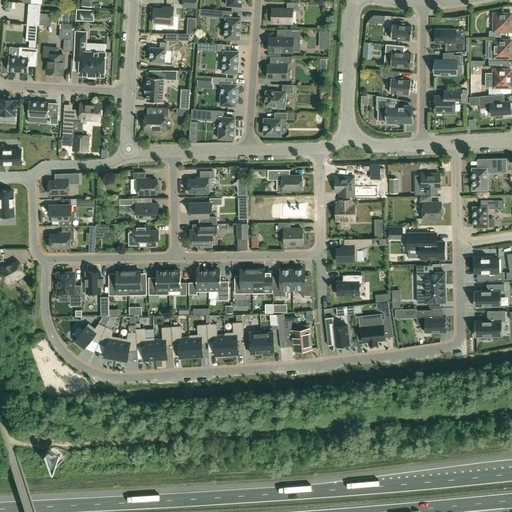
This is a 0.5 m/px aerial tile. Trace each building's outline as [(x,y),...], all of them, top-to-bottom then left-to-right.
[(196,8),(196,0),(182,0),(182,7),(196,8)] [(273,9),(272,23),(292,23),(293,9),(299,10),(299,3),(287,2),(287,9),(273,9)] [(27,22),(39,23),(41,4),(29,3),(27,22)] [(154,11),(152,13),(151,17),(153,20),(153,22),(172,24),(173,8),(166,8),(166,10),(154,9),(154,11)] [(77,9),(76,20),(84,21),(94,21),(94,10),(85,9),(77,9)] [(239,40),(241,18),(228,17),(229,11),(220,11),(219,17),(226,17),(225,39),(239,40)] [(494,14),(494,31),(489,31),(489,37),(501,37),(501,31),(511,32),(511,14),(494,14)] [(369,20),(367,22),(378,23),(379,15),(374,15),(369,20)] [(19,47),(19,57),(9,56),(8,70),(28,72),(28,65),(36,66),(37,48),(35,48),(37,25),(39,25),(39,23),(27,22),(27,31),(26,41),(30,41),(29,48),(19,47)] [(391,39),(410,41),(412,26),(392,24),(391,39)] [(72,30),(62,29),(61,37),(71,38),(72,30)] [(435,30),(435,43),(445,43),(447,43),(447,50),(465,50),(465,38),(455,38),(455,30),(435,30)] [(80,60),(80,71),(80,75),(87,76),(88,78),(95,78),(96,76),(104,77),(105,53),(105,45),(91,44),(90,52),(85,52),(86,44),(86,32),(76,31),(74,60),(80,60)] [(322,47),(330,47),(330,32),(322,32),(322,47)] [(277,35),(277,38),(269,38),(269,52),(294,52),(294,51),(297,51),(297,36),(277,35)] [(511,58),(511,40),(494,40),(493,57),(489,57),(489,64),(507,65),(507,58),(511,58)] [(166,53),(167,43),(160,42),(160,48),(151,48),(150,62),(164,63),(165,53),(166,53)] [(363,50),(363,59),(371,59),(372,50),(372,43),(364,42),(363,50)] [(217,51),(224,51),(222,73),(237,73),(238,52),(226,51),(226,45),(217,44),(217,51)] [(411,54),(386,51),(384,66),(410,68),(411,54)] [(63,55),(49,53),(48,73),(50,74),(52,76),(56,76),(59,74),(61,74),(63,55)] [(435,60),(435,74),(456,74),(462,74),(462,65),(462,55),(453,55),(453,60),(443,60),(435,60)] [(280,56),(280,65),(268,65),(268,68),(266,69),(266,74),(268,76),(268,79),(287,79),(287,63),(292,63),(292,56),(280,56)] [(316,59),(317,71),(327,70),(326,58),(316,59)] [(159,78),(149,77),(148,77),(147,85),(145,85),(145,92),(147,92),(146,101),(162,102),(164,79),(176,79),(176,70),(159,70),(159,78)] [(511,87),(511,70),(493,70),(493,74),(486,74),(486,88),(489,88),(489,94),(494,94),(494,87),(511,87)] [(409,95),(411,80),(398,79),(398,73),(383,72),(382,78),(391,79),(389,93),(409,95)] [(236,85),(225,84),(225,78),(213,77),(213,83),(222,84),(220,105),(235,106),(236,85)] [(266,91),(266,96),(264,96),(264,104),(265,104),(265,106),(273,106),(273,108),(280,108),(281,107),(283,107),(284,92),(266,91)] [(435,97),(434,111),(454,111),(455,103),(461,103),(461,91),(448,91),(444,91),(444,97),(435,97)] [(469,97),(470,104),(479,103),(480,109),(480,108),(490,107),(491,116),(495,115),(495,118),(503,117),(502,115),(511,114),(509,101),(500,102),(500,99),(502,98),(501,95),(502,95),(502,94),(478,96),(469,97)] [(387,122),(397,122),(397,117),(403,117),(403,122),(411,122),(411,120),(411,116),(412,116),(412,113),(411,113),(411,109),(411,107),(396,107),(396,99),(397,100),(397,99),(376,95),(376,110),(377,110),(377,111),(378,111),(378,110),(382,110),(382,121),(383,121),(383,120),(387,120),(387,121),(387,122)] [(0,121),(15,122),(15,115),(16,110),(16,100),(0,99),(0,121)] [(29,101),(28,116),(29,116),(28,122),(47,123),(47,117),(48,117),(48,110),(49,103),(49,102),(29,101)] [(86,118),(100,119),(100,116),(102,115),(102,110),(100,108),(101,105),(81,104),(80,111),(71,110),(70,116),(65,115),(64,130),(73,131),(74,122),(82,122),(86,123),(86,118)] [(164,114),(169,114),(169,108),(157,108),(157,116),(145,116),(145,118),(143,120),(143,125),(145,127),(145,130),(164,130),(164,114)] [(192,109),(191,119),(199,119),(210,120),(220,121),(219,130),(218,139),(223,139),(233,139),(235,118),(224,117),(224,111),(210,110),(194,109),(192,109)] [(48,110),(48,117),(51,117),(50,123),(57,124),(58,112),(58,110),(48,110)] [(280,136),(281,119),(264,119),(264,135),(280,136)] [(82,131),(73,131),(64,130),(63,136),(63,144),(73,145),(73,143),(75,143),(75,150),(76,150),(78,152),(83,152),(84,151),(86,151),(87,136),(82,135),(82,131)] [(0,164),(9,164),(21,164),(21,150),(0,150),(0,164)] [(477,168),(472,168),(473,190),(483,190),(488,189),(487,182),(487,173),(506,172),(506,158),(482,159),(483,168),(481,168),(477,168)] [(290,175),(290,169),(268,169),(268,179),(278,178),(278,191),(290,191),(290,189),(302,189),(302,186),(303,184),(303,180),(302,178),(302,175),(290,175)] [(200,179),(189,179),(189,182),(187,184),(187,188),(189,190),(189,193),(208,193),(208,177),(212,177),(212,171),(200,171),(200,179)] [(145,172),(133,172),(133,179),(138,178),(138,194),(157,194),(157,191),(159,189),(159,185),(157,183),(157,180),(145,180),(145,172)] [(434,175),(434,173),(427,173),(427,175),(421,175),(422,191),(424,191),(424,195),(438,195),(438,190),(440,190),(440,175),(434,175)] [(68,195),(68,179),(70,179),(70,174),(65,174),(65,179),(61,179),(61,181),(49,181),(49,184),(47,186),(47,190),(49,192),(49,195),(68,195)] [(354,177),(335,177),(335,192),(340,192),(340,196),(354,196),(354,177)] [(238,187),(238,195),(246,195),(246,187),(238,187)] [(0,215),(13,215),(13,191),(0,191),(0,215)] [(277,196),(276,203),(282,203),(281,217),(305,217),(306,203),(294,203),(295,196),(277,196)] [(238,197),(238,219),(247,219),(247,197),(238,197)] [(210,198),(210,203),(190,203),(190,211),(192,211),(192,218),(209,218),(209,211),(211,211),(211,205),(222,205),(222,198),(210,198)] [(352,203),(352,200),(338,200),(338,204),(336,204),(336,220),(342,219),(342,221),(349,221),(349,219),(355,219),(355,203),(352,203)] [(481,207),(473,207),(474,227),(488,227),(487,207),(493,207),(493,200),(481,200),(481,207)] [(158,204),(136,204),(136,212),(139,212),(139,219),(155,218),(155,212),(158,212),(158,204)] [(441,204),(432,204),(423,204),(423,219),(441,219),(441,214),(442,214),(443,213),(443,209),(442,208),(441,208),(441,204)] [(49,206),(49,214),(52,214),(52,220),(52,223),(59,223),(59,226),(62,226),(72,226),(71,220),(75,220),(75,213),(71,213),(71,205),(49,206)] [(238,238),(248,238),(247,223),(237,223),(238,238)] [(216,224),(201,224),(201,230),(191,230),(191,238),(193,238),(193,245),(204,245),(204,247),(213,247),(212,230),(217,230),(216,224)] [(158,231),(147,231),(147,225),(131,225),(131,232),(129,232),(129,245),(156,245),(156,239),(158,239),(158,231)] [(48,239),(49,243),(51,245),(51,248),(70,248),(69,232),(74,232),(74,226),(72,226),(62,226),(62,234),(50,234),(50,237),(48,239)] [(403,228),(391,228),(391,238),(403,238),(403,228)] [(302,229),(291,229),(284,229),(284,244),(302,244),(302,229)] [(436,242),(436,234),(407,234),(407,249),(420,249),(420,258),(444,258),(444,242),(436,242)] [(342,245),(343,249),(336,249),(337,262),(357,261),(357,250),(372,245),(372,238),(343,239),(343,245),(342,245)] [(498,258),(474,259),(475,273),(484,273),(490,272),(490,279),(503,279),(503,272),(499,272),(498,258)] [(6,266),(0,269),(0,277),(3,275),(8,283),(24,273),(23,271),(23,268),(21,264),(18,264),(17,261),(7,267),(6,266)] [(418,290),(418,303),(430,302),(430,305),(440,305),(440,302),(445,302),(445,272),(432,272),(432,266),(417,266),(417,275),(418,290)] [(235,294),(253,293),(252,269),(240,270),(240,280),(234,280),(235,294)] [(252,269),(253,293),(273,293),(272,279),(264,279),(264,269),(252,269)] [(313,295),(313,283),(305,283),(305,269),(292,270),(293,289),(300,289),(300,295),(313,295)] [(209,292),(208,270),(196,270),(197,282),(189,282),(189,294),(197,294),(197,292),(209,292)] [(208,270),(209,292),(218,291),(218,300),(229,300),(229,281),(221,281),(220,270),(208,270)] [(293,289),(292,270),(280,270),(280,284),(273,284),(273,296),(285,295),(285,291),(293,291),(293,289)] [(109,295),(129,295),(128,271),(116,272),(117,282),(109,282),(109,295)] [(128,271),(129,295),(147,295),(147,281),(141,281),(140,271),(128,271)] [(169,295),(169,290),(168,271),(156,271),(157,281),(149,281),(149,295),(169,295)] [(187,282),(181,282),(180,271),(168,271),(169,290),(181,290),(181,294),(187,294),(187,282)] [(100,279),(100,273),(86,273),(87,293),(101,293),(100,286),(103,286),(103,279),(100,279)] [(74,286),(74,274),(57,274),(58,295),(70,295),(70,306),(81,306),(81,286),(74,286)] [(347,282),(343,282),(337,282),(337,294),(359,294),(359,282),(362,282),(362,275),(347,275),(347,282)] [(486,291),(475,292),(476,306),(499,305),(499,291),(505,291),(505,284),(486,285),(486,291)] [(101,305),(109,305),(109,297),(101,297),(101,305)] [(336,307),(337,314),(361,313),(361,305),(336,307)] [(129,315),(141,314),(141,306),(128,307),(129,315)] [(395,309),(396,318),(404,318),(417,318),(417,310),(417,309),(404,309),(395,309)] [(417,318),(417,324),(424,324),(425,332),(446,332),(446,317),(443,317),(433,317),(433,310),(417,310),(417,318)] [(487,321),(476,322),(476,336),(500,335),(500,321),(505,321),(505,311),(487,311),(487,321)] [(378,341),(385,340),(382,318),(382,314),(361,317),(362,323),(361,323),(362,327),(361,327),(361,332),(362,332),(364,343),(368,342),(368,346),(379,345),(378,341)] [(333,317),(325,318),(328,340),(335,340),(336,346),(350,344),(347,325),(334,326),(333,317)] [(284,319),(286,337),(293,336),(294,350),(311,349),(309,325),(298,326),(297,318),(284,319)] [(224,321),(224,332),(232,331),(232,321),(224,321)] [(233,332),(225,332),(225,335),(227,355),(238,354),(237,340),(244,339),(243,329),(243,325),(243,322),(232,322),(233,332)] [(78,326),(72,334),(77,338),(74,341),(84,348),(85,347),(91,340),(98,343),(106,326),(99,323),(95,328),(88,323),(83,330),(78,326)] [(216,323),(207,324),(208,342),(214,341),(215,356),(227,355),(225,335),(217,335),(216,323)] [(198,334),(189,335),(190,337),(191,357),(203,357),(202,342),(208,342),(207,324),(197,325),(198,334)] [(106,326),(98,343),(102,344),(106,346),(104,357),(115,359),(119,337),(112,336),(113,329),(111,328),(106,326)] [(162,338),(155,338),(155,360),(167,359),(166,345),(172,344),(171,326),(161,327),(162,338)] [(181,326),(171,326),(172,344),(172,347),(178,347),(179,358),(191,357),(190,337),(182,338),(181,326)] [(136,329),(135,329),(135,332),(137,347),(143,346),(144,360),(155,360),(155,338),(155,337),(146,337),(145,328),(136,329)] [(261,330),(249,331),(251,353),(263,353),(262,332),(261,330)] [(119,337),(115,359),(127,361),(129,350),(137,350),(137,347),(135,332),(129,332),(128,332),(127,338),(119,337)] [(273,332),(262,332),(263,353),(274,352),(273,332)]
